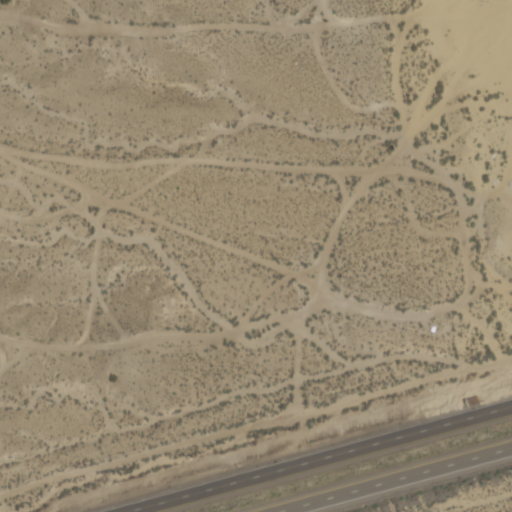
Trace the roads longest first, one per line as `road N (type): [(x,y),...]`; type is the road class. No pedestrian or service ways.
road 1 (primary): [(511,408),(133,511)]
road 2 (primary): [(282,511),(511,449)]
